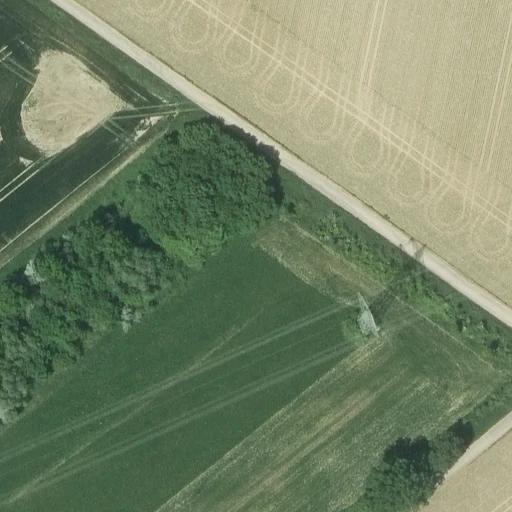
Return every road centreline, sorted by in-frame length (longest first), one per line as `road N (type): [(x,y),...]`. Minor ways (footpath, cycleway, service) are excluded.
road 1 (track): [(64,0),(511,316)]
road 2 (track): [(391,511),(511,413)]
